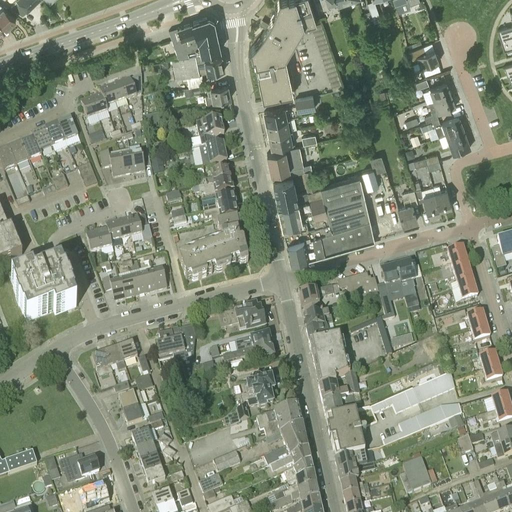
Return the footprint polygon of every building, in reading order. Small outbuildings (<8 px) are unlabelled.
[(8,0),(12,5),(11,7),(23,15),(37,0),(8,0)] [(302,26),(316,22),(308,0),(277,0),(276,6),(272,15),(268,23),(265,28),(261,35),(255,43),(251,47),(249,49),(249,50),(250,49),(250,50),(252,57),(254,57),(258,75),(257,75),(263,101),(293,94),(285,57),(302,26)] [(331,5),(337,3),(337,2),(336,0),(321,0),(327,14),(333,12),(331,5)] [(348,2),(352,0),(336,0),(337,2),(337,3),(339,10),(349,6),(348,2)] [(374,0),(372,1),(367,3),(372,17),(379,15),(374,0)] [(0,29),(4,26),(6,28),(16,19),(8,12),(2,6),(0,4),(0,29)] [(189,56),(187,52),(195,49),(196,48),(194,40),(198,39),(217,35),(214,21),(207,17),(168,30),(178,58),(189,56)] [(506,27),(497,30),(504,51),(511,48),(511,26),(507,28),(506,27)] [(195,49),(196,54),(196,55),(220,50),(217,35),(198,39),(194,40),(196,48),(195,49)] [(422,46),(420,41),(410,44),(412,50),(422,46)] [(418,61),(421,68),(438,61),(437,58),(438,57),(437,55),(436,54),(434,49),(422,54),(420,48),(423,46),(408,51),(411,64),(418,61)] [(178,59),(172,60),(176,80),(224,70),(220,50),(196,55),(196,54),(189,56),(178,58),(178,59)] [(511,64),(503,67),(503,68),(504,68),(507,76),(508,76),(510,83),(509,83),(509,84),(511,83),(511,64)] [(130,80),(119,83),(126,101),(141,96),(141,77),(130,81),(130,80)] [(427,78),(414,83),(417,89),(429,85),(427,78)] [(127,106),(127,105),(126,101),(119,83),(109,87),(116,105),(117,110),(127,106)] [(434,101),(451,95),(446,83),(429,89),(434,101)] [(205,95),(207,103),(230,98),(228,85),(207,90),(208,94),(205,95)] [(106,108),(116,105),(109,87),(99,91),(100,95),(101,95),(105,108),(106,108)] [(186,96),(193,95),(192,87),(184,89),(186,96)] [(395,88),(387,91),(390,99),(398,96),(395,88)] [(107,113),(106,108),(105,108),(101,95),(100,95),(90,99),(97,117),(107,113)] [(297,112),(315,108),(313,95),(295,99),(297,112)] [(437,112),(437,113),(455,107),(451,95),(434,101),(428,103),(432,113),(424,116),(427,123),(438,118),(436,112),(437,112)] [(86,120),(97,117),(90,99),(80,103),(86,120)] [(266,123),(289,118),(287,107),(264,111),(266,123)] [(157,115),(149,117),(151,130),(159,129),(157,115)] [(446,135),(463,129),(458,117),(442,122),(446,135)] [(269,135),(292,131),(289,118),(266,123),(269,135)] [(438,118),(427,123),(420,125),(422,131),(440,124),(438,118)] [(57,125),(65,143),(78,138),(70,119),(57,125)] [(199,150),(215,147),(215,145),(213,138),(223,136),(220,121),(196,126),(199,141),(190,143),(192,151),(199,150)] [(52,148),(65,143),(57,125),(44,130),(52,148)] [(463,129),(446,135),(451,146),(467,140),(463,129)] [(40,153),(52,148),(44,130),(32,135),(33,139),(41,157),(40,153)] [(270,143),(271,147),(294,143),(292,131),(269,135),(269,137),(268,138),(268,142),(270,143)] [(303,145),(317,142),(315,134),(302,137),(303,145)] [(29,162),(41,157),(33,139),(21,144),(29,162)] [(16,167),(29,162),(21,144),(8,149),(16,167)] [(215,147),(199,150),(203,168),(228,163),(224,144),(215,145),(215,147)] [(310,163),(303,165),(299,146),(266,153),(271,174),(286,170),(288,177),(303,174),(302,171),(312,169),(310,163)] [(0,165),(3,173),(16,167),(8,149),(0,152),(0,165)] [(123,177),(134,175),(130,156),(129,151),(119,153),(123,177)] [(112,179),(123,177),(119,153),(108,155),(108,154),(99,155),(102,170),(110,168),(112,179)] [(130,156),(134,175),(145,172),(141,153),(130,156)] [(381,155),(372,157),(377,173),(385,170),(381,155)] [(427,164),(439,161),(437,155),(427,157),(413,161),(415,167),(427,164)] [(427,164),(429,171),(440,168),(439,161),(427,164)] [(77,170),(80,176),(92,171),(89,165),(77,170)] [(199,188),(230,181),(228,170),(221,172),(220,167),(209,169),(211,179),(197,181),(198,183),(199,188)] [(303,174),(307,192),(316,190),(314,178),(313,176),(312,169),(302,171),(303,174)] [(80,176),(82,182),(94,177),(92,171),(80,176)] [(51,181),(54,187),(65,182),(63,176),(51,181)] [(94,177),(82,182),(86,190),(97,185),(94,177)] [(331,232),(286,244),(288,251),(287,251),(290,264),(307,258),(308,259),(374,241),(373,234),(376,234),(374,226),(371,226),(360,177),(321,188),(329,224),(331,232)] [(298,203),(309,200),(307,192),(297,194),(294,179),(273,184),(278,207),(298,202),(298,203)] [(230,181),(199,188),(191,189),(193,195),(200,194),(200,193),(204,193),(205,198),(217,196),(217,195),(232,192),(230,181)] [(54,187),(57,193),(68,188),(65,182),(54,187)] [(190,184),(191,187),(177,189),(177,192),(191,189),(199,188),(198,183),(190,184)] [(434,194),(439,210),(451,207),(447,190),(441,192),(439,186),(433,187),(434,194)] [(54,187),(42,192),(44,198),(57,193),(54,187)] [(427,214),(439,210),(434,194),(433,187),(421,191),(420,189),(414,191),(414,190),(418,203),(423,201),(427,214)] [(278,207),(282,228),(286,244),(331,232),(329,224),(321,188),(316,190),(307,192),(309,200),(298,203),(298,202),(278,207)] [(402,193),(405,205),(397,207),(402,225),(416,221),(412,205),(418,203),(414,190),(414,189),(402,193)] [(167,203),(177,201),(180,200),(178,193),(166,196),(167,203)] [(204,214),(235,207),(233,196),(223,198),(202,202),(204,214)] [(30,204),(27,198),(15,203),(18,209),(30,204)] [(220,223),(220,221),(238,217),(235,207),(204,214),(205,219),(211,218),(213,224),(217,223),(217,224),(220,223)] [(172,221),(185,217),(183,211),(170,214),(172,221)] [(126,220),(131,238),(142,236),(137,217),(126,220)] [(174,227),(183,224),(186,224),(185,217),(172,221),(174,227)] [(222,240),(194,249),(184,253),(185,255),(178,258),(186,281),(187,281),(186,279),(190,278),(191,282),(193,283),(206,278),(207,276),(205,273),(209,271),(211,276),(212,276),(210,271),(214,269),(215,273),(217,274),(230,270),(230,268),(229,264),(233,263),(235,267),(234,262),(238,261),(239,265),(241,266),(248,263),(243,242),(241,241),(240,236),(236,237),(236,233),(239,232),(240,230),(238,219),(220,223),(217,224),(218,233),(220,233),(222,240)] [(120,241),(131,238),(126,220),(116,223),(120,241)] [(110,244),(111,243),(120,241),(116,223),(105,225),(106,230),(110,244)] [(8,231),(0,234),(0,266),(22,257),(10,230),(8,231)] [(106,230),(96,233),(101,251),(112,248),(111,243),(110,244),(106,230)] [(90,254),(101,251),(96,233),(85,236),(90,254)] [(497,241),(499,248),(491,251),(497,271),(506,268),(503,258),(511,255),(507,238),(505,239),(497,241)] [(462,249),(447,253),(450,266),(466,261),(462,249)] [(453,278),(470,273),(466,261),(450,266),(453,278)] [(400,286),(414,282),(409,263),(395,267),(400,284),(400,286)] [(386,288),(400,284),(395,267),(381,271),(386,288)] [(25,269),(8,275),(14,291),(13,292),(16,299),(15,300),(18,308),(19,308),(22,316),(23,315),(26,323),(47,315),(53,313),(55,317),(76,309),(73,301),(70,293),(71,292),(68,284),(67,284),(64,276),(63,277),(60,269),(39,277),(40,280),(35,282),(32,275),(31,276),(31,274),(30,271),(30,270),(29,270),(28,269),(26,269),(25,269)] [(151,274),(156,292),(167,290),(162,271),(151,274)] [(457,291),(473,286),(470,273),(453,278),(457,291)] [(146,295),(156,292),(151,274),(141,277),(146,295)] [(367,275),(337,283),(339,291),(347,289),(350,301),(378,295),(374,280),(368,282),(367,275)] [(135,298),(146,295),(141,277),(130,279),(135,298)] [(125,300),(135,298),(130,279),(120,282),(125,300)] [(114,303),(125,300),(120,282),(110,285),(109,280),(102,281),(105,294),(111,293),(114,303)] [(430,286),(432,295),(438,293),(435,285),(430,286)] [(457,291),(461,303),(477,298),(473,286),(457,291)] [(305,316),(321,312),(318,300),(333,296),(331,288),(297,295),(300,310),(303,309),(305,316)] [(407,310),(419,307),(415,294),(404,298),(407,310)] [(379,297),(382,309),(389,308),(386,295),(379,297)] [(262,327),(262,324),(261,323),(264,323),(262,314),(261,314),(259,309),(254,310),(253,307),(234,311),(235,312),(223,315),(218,317),(221,330),(229,328),(238,326),(240,331),(246,330),(246,331),(262,327)] [(305,331),(325,327),(323,320),(329,319),(327,313),(302,319),(305,331)] [(469,331),(485,326),(482,314),(466,319),(469,331)] [(381,319),(349,332),(351,336),(376,325),(386,357),(392,355),(381,319)] [(469,331),(473,344),(489,339),(485,326),(469,331)] [(193,352),(195,337),(192,327),(178,331),(179,334),(176,335),(183,364),(180,364),(185,382),(195,380),(193,370),(193,352)] [(305,331),(309,345),(328,341),(325,327),(305,331)] [(174,366),(180,364),(183,364),(176,335),(172,336),(171,333),(158,336),(160,345),(153,347),(157,361),(172,357),(174,366)] [(258,338),(250,340),(245,341),(246,344),(235,347),(236,354),(268,346),(268,343),(270,343),(268,335),(258,338)] [(312,359),(313,367),(343,360),(339,338),(328,341),(309,345),(310,353),(311,359),(312,359)] [(123,363),(137,359),(132,344),(118,349),(123,363)] [(254,356),(255,362),(273,358),(271,350),(269,350),(268,346),(236,354),(223,357),(224,363),(254,356)] [(126,370),(123,363),(118,349),(105,353),(110,368),(116,366),(118,372),(126,370)] [(110,368),(105,353),(91,358),(96,373),(98,378),(112,373),(110,368)] [(482,372),(498,367),(494,355),(478,360),(482,372)] [(148,376),(150,376),(144,358),(138,360),(143,374),(147,373),(148,376)] [(334,381),(344,377),(347,376),(347,375),(343,360),(313,367),(315,374),(316,381),(318,388),(335,385),(334,381)] [(444,376),(439,363),(426,369),(418,373),(407,378),(408,380),(409,381),(428,372),(437,369),(440,378),(444,376)] [(202,366),(204,377),(215,375),(212,364),(202,366)] [(197,379),(204,377),(202,366),(194,368),(197,379)] [(482,372),(485,384),(501,380),(498,367),(482,372)] [(347,375),(347,376),(344,377),(347,389),(346,390),(346,391),(337,393),(335,385),(318,388),(322,404),(359,396),(360,395),(355,374),(347,375)] [(137,387),(150,382),(148,376),(135,381),(137,387)] [(442,380),(448,392),(454,389),(450,377),(442,380)] [(257,408),(258,408),(266,406),(273,404),(270,392),(274,391),(271,378),(261,380),(258,378),(253,379),(251,382),(245,383),(248,396),(242,397),(243,404),(248,403),(249,408),(257,407),(257,408)] [(441,395),(448,392),(442,380),(436,383),(441,395)] [(139,392),(139,393),(152,388),(150,382),(137,387),(139,392)] [(435,398),(441,395),(436,383),(429,386),(435,398)] [(127,384),(113,389),(115,395),(129,390),(127,384)] [(428,401),(435,398),(429,386),(423,389),(428,401)] [(421,404),(428,401),(423,389),(416,391),(421,404)] [(415,407),(421,404),(416,391),(409,394),(415,407)] [(123,413),(137,408),(143,406),(139,393),(139,392),(118,399),(123,413)] [(408,409),(415,407),(409,394),(403,397),(408,409)] [(325,420),(363,411),(360,395),(359,396),(322,404),(325,420)] [(494,413),(510,408),(506,396),(491,400),(494,413)] [(402,412),(408,409),(403,397),(396,399),(402,412)] [(395,415),(402,412),(396,399),(390,402),(392,407),(395,415)] [(267,441),(279,436),(302,427),(297,406),(277,411),(256,417),(260,432),(264,431),(267,441)] [(449,407),(454,418),(461,415),(458,406),(449,407)] [(446,421),(454,418),(449,407),(440,408),(446,421)] [(127,427),(142,422),(137,408),(123,413),(127,427)] [(238,422),(239,422),(249,420),(246,408),(236,411),(238,422)] [(440,424),(446,421),(440,408),(434,411),(440,424)] [(496,421),(498,425),(511,421),(511,414),(510,408),(494,413),(476,418),(477,422),(482,421),(482,424),(496,421)] [(434,427),(440,424),(434,411),(428,413),(434,427)] [(335,460),(364,453),(361,442),(360,436),(362,436),(364,435),(365,435),(365,434),(366,433),(366,432),(365,432),(365,431),(364,431),(364,430),(363,430),(359,431),(355,413),(326,420),(328,430),(327,430),(329,440),(330,440),(335,460)] [(428,429),(434,427),(428,413),(422,416),(428,429)] [(150,426),(161,422),(159,415),(148,419),(150,426)] [(422,432),(428,429),(422,416),(416,418),(422,432)] [(448,422),(452,430),(463,426),(459,417),(448,422)] [(416,434),(422,432),(416,418),(410,421),(416,434)] [(410,437),(416,434),(410,421),(404,424),(410,437)] [(161,422),(150,426),(152,432),(163,428),(161,422)] [(404,439),(410,437),(404,424),(398,426),(402,434),(404,439)] [(282,441),(285,448),(304,439),(302,427),(279,436),(267,441),(265,441),(268,446),(282,441)] [(466,434),(463,428),(457,430),(460,436),(466,434)] [(135,450),(152,444),(148,431),(131,437),(135,450)] [(494,449),(511,443),(511,433),(511,431),(490,437),(494,449)] [(472,445),(483,442),(481,435),(470,438),(472,445)] [(167,448),(167,449),(171,443),(162,436),(158,442),(167,448)] [(462,455),(472,451),(467,437),(458,442),(462,455)] [(275,465),(307,451),(304,439),(285,448),(264,458),(268,468),(270,467),(275,465)] [(511,443),(494,449),(497,460),(511,456),(511,443)] [(139,461),(156,456),(152,444),(135,450),(139,461)] [(167,449),(167,448),(162,454),(171,460),(175,454),(167,449)] [(246,448),(222,459),(213,463),(218,474),(251,459),(246,448)] [(292,465),(294,470),(310,463),(307,451),(275,465),(270,467),(272,473),(292,465)] [(337,473),(367,466),(366,466),(364,453),(335,460),(334,460),(334,461),(337,473)] [(0,461),(0,477),(8,475),(8,476),(36,467),(32,454),(4,463),(4,464),(1,465),(0,463),(0,462),(0,461)] [(402,467),(411,463),(421,459),(419,454),(413,457),(414,460),(402,464),(402,467)] [(144,474),(160,468),(156,456),(139,461),(144,474)] [(94,460),(81,465),(78,457),(58,464),(62,475),(72,472),(75,482),(99,473),(94,460)] [(45,462),(49,473),(56,470),(53,459),(45,462)] [(422,489),(431,485),(427,475),(426,474),(421,459),(411,463),(422,489)] [(480,471),(493,466),(491,461),(478,465),(480,471)] [(287,484),(295,482),(313,475),(310,463),(294,470),(283,474),(287,484)] [(411,463),(402,467),(405,474),(412,492),(412,493),(422,489),(411,463)] [(337,473),(340,484),(355,481),(355,480),(358,480),(357,475),(375,471),(373,464),(366,466),(367,466),(337,473)] [(148,486),(165,480),(160,468),(144,474),(148,486)] [(427,475),(431,485),(437,483),(432,471),(426,474),(427,475)] [(184,480),(181,473),(171,476),(173,483),(184,480)] [(412,492),(405,474),(399,476),(406,495),(412,492)] [(276,503),(289,498),(315,487),(313,475),(295,482),(296,487),(274,496),(276,503)] [(203,496),(212,491),(223,488),(218,476),(198,484),(203,496)] [(342,496),(368,490),(367,485),(362,486),(362,485),(356,486),(355,481),(340,484),(342,496)] [(509,510),(511,508),(511,491),(507,493),(503,483),(499,484),(509,510)] [(81,495),(86,510),(109,502),(103,487),(92,491),(90,484),(73,490),(75,497),(81,495)] [(473,485),(483,511),(496,511),(490,494),(482,496),(477,484),(473,485)] [(490,494),(496,511),(502,511),(509,510),(499,484),(495,486),(497,491),(490,494)] [(470,511),(483,511),(473,485),(469,487),(474,500),(467,502),(469,508),(470,511)] [(299,500),(301,506),(318,498),(315,487),(289,498),(276,503),(271,505),(273,511),(293,505),(292,502),(299,500)] [(345,508),(360,504),(359,499),(365,498),(364,495),(369,494),(368,490),(342,496),(345,508)] [(156,509),(173,503),(169,491),(152,497),(156,509)] [(179,501),(190,498),(188,491),(177,495),(179,501)] [(212,491),(203,496),(202,496),(205,502),(215,499),(212,491)] [(456,506),(456,507),(461,505),(457,495),(452,496),(456,506)] [(55,498),(47,501),(49,506),(52,508),(57,506),(55,498)] [(190,498),(179,501),(182,508),(192,504),(190,498)] [(208,511),(224,511),(229,510),(244,504),(242,499),(233,503),(231,498),(207,508),(208,511)] [(316,511),(320,510),(318,498),(301,506),(287,511),(286,511),(316,511)] [(427,499),(418,502),(420,507),(429,504),(427,499)] [(157,511),(175,511),(173,503),(156,509),(157,511)] [(250,511),(246,503),(244,504),(229,510),(230,511),(250,511)]
